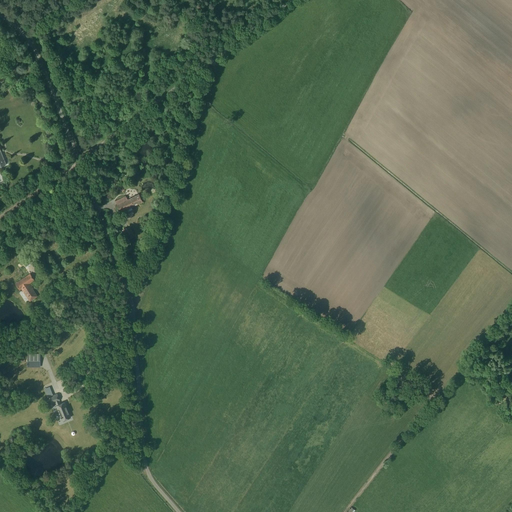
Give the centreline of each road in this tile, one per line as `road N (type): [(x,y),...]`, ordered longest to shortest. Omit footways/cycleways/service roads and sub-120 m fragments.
road 1 (unclassified): [(178,511),(144,461),(134,314),(78,160)]
road 2 (track): [(134,314),(216,57)]
road 3 (unclassified): [(78,160),(292,0)]
road 4 (unclassified): [(78,160),(38,55),(0,16)]
